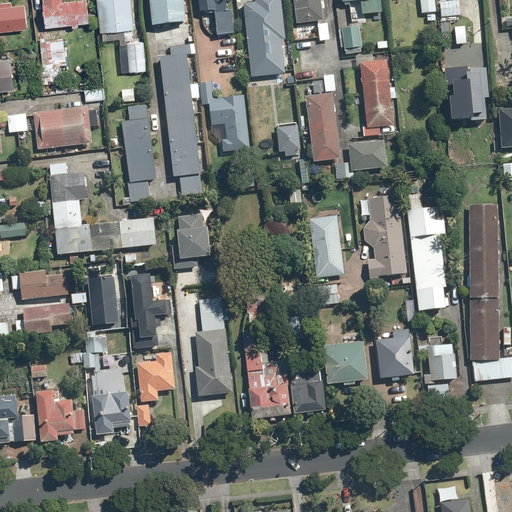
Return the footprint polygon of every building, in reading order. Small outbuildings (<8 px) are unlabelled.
[(90,22),(87,0),(70,0),(63,1),(62,0),(43,0),(44,3),(43,3),(46,28),(90,22)] [(134,28),(130,0),(97,0),(101,32),(134,28)] [(186,22),(183,0),(150,0),(153,25),(186,22)] [(229,11),(228,3),(233,3),(232,0),(199,0),(200,12),(215,11),(217,35),(235,34),(233,10),(229,11)] [(255,0),(256,3),(244,4),(252,74),(285,70),(282,40),(286,39),(281,0),(255,0)] [(324,21),(321,0),(294,0),(299,39),(317,37),(315,22),(324,21)] [(384,13),(382,0),(342,0),(343,4),(362,2),(363,15),(384,13)] [(437,13),(435,0),(421,0),(422,14),(437,13)] [(439,2),(441,19),(462,17),(460,0),(439,2)] [(482,25),(480,0),(465,0),(466,16),(472,15),(473,26),(482,25)] [(0,31),(27,28),(24,4),(0,7),(0,31)] [(330,41),(328,24),(318,26),(320,42),(330,41)] [(362,52),(359,27),(342,29),(345,54),(362,52)] [(465,27),(453,29),(455,47),(467,45),(465,27)] [(86,36),(85,28),(64,30),(66,43),(81,42),(80,37),(86,36)] [(67,65),(64,38),(40,41),(43,64),(50,63),(50,67),(67,65)] [(147,71),(145,41),(128,42),(129,72),(147,71)] [(201,174),(188,55),(192,54),(191,45),(171,47),(172,56),(160,57),(174,177),(179,177),(182,196),(200,194),(198,175),(201,174)] [(393,126),(387,60),(377,61),(376,55),(356,56),(357,66),(361,66),(361,75),(367,127),(362,127),(363,137),(381,135),(380,127),(393,126)] [(0,90),(14,89),(10,58),(0,59),(0,90)] [(447,68),(452,119),(471,117),(471,119),(486,118),(484,99),(490,99),(486,67),(469,69),(468,65),(447,68)] [(336,90),(335,73),(323,74),(325,91),(336,90)] [(250,150),(245,96),(214,99),(212,83),(200,84),(202,106),(209,105),(211,126),(225,125),(226,139),(222,140),(223,152),(250,150)] [(103,99),(102,88),(85,90),(86,101),(103,99)] [(134,90),(121,90),(121,104),(134,103),(134,90)] [(340,160),(332,93),(306,96),(314,163),(340,160)] [(156,179),(147,106),(128,108),(130,121),(122,122),(129,183),(127,183),(130,202),(151,199),(148,180),(156,179)] [(92,143),(88,107),(34,113),(38,150),(92,143)] [(511,107),(498,109),(500,148),(511,147),(511,107)] [(26,140),(24,116),(7,117),(9,134),(17,133),(18,140),(26,140)] [(278,155),(283,154),(284,159),(295,158),(295,153),(299,153),(297,127),(275,129),(278,155)] [(387,168),(385,141),(348,144),(350,163),(335,164),(337,179),(355,178),(354,171),(387,168)] [(306,157),(295,159),(297,171),(308,169),(306,157)] [(511,177),(511,163),(503,164),(504,177),(511,177)] [(68,173),(67,164),(51,166),(52,175),(68,173)] [(84,173),(49,176),(57,254),(156,245),(154,218),(82,225),(79,200),(86,199),(84,173)] [(300,189),(289,190),(290,207),(301,206),(300,189)] [(407,274),(399,204),(389,205),(388,197),(368,199),(371,219),(363,229),(365,241),(373,247),(375,259),(367,260),(369,278),(407,274)] [(511,377),(511,357),(499,359),(498,205),(469,205),(470,362),(473,362),(475,382),(511,377)] [(446,234),(443,207),(406,211),(418,311),(445,308),(442,288),(446,288),(440,234),(446,234)] [(197,258),(210,256),(207,227),(204,228),(202,215),(179,217),(180,230),(176,230),(178,243),(172,244),(175,269),(198,267),(197,258)] [(345,275),(338,216),(309,219),(317,278),(345,275)] [(26,236),(24,223),(0,225),(0,234),(0,238),(26,236)] [(66,274),(46,276),(46,271),(19,273),(19,276),(11,277),(12,290),(21,289),(22,300),(68,295),(66,274)] [(127,274),(135,345),(159,342),(155,313),(169,312),(168,300),(155,301),(152,272),(127,274)] [(119,323),(114,277),(87,279),(93,326),(119,323)] [(295,296),(292,280),(281,282),(283,297),(295,296)] [(340,303),(337,284),(318,286),(320,306),(340,303)] [(87,303),(86,292),(71,293),(72,304),(87,303)] [(198,396),(233,392),(222,297),(199,300),(203,331),(195,332),(199,366),(195,367),(198,396)] [(416,321),(413,299),(405,300),(408,322),(416,321)] [(270,317),(269,302),(247,305),(250,329),(260,327),(259,318),(270,317)] [(51,327),(71,325),(69,304),(22,308),(23,320),(16,320),(17,333),(25,333),(25,335),(52,333),(51,327)] [(307,338),(305,316),(288,318),(290,340),(307,338)] [(0,335),(9,335),(8,322),(0,322),(0,335)] [(368,380),(364,342),(346,343),(344,322),(320,325),(326,385),(368,380)] [(511,345),(511,327),(503,328),(503,346),(511,345)] [(415,375),(409,328),(392,330),(393,338),(375,340),(380,379),(415,375)] [(291,415),(284,360),(262,363),(261,350),(256,350),(253,330),(242,331),(249,389),(247,389),(251,420),(291,415)] [(108,352),(107,336),(86,337),(86,354),(84,354),(84,368),(100,367),(99,353),(108,352)] [(457,378),(454,344),(428,346),(430,374),(424,375),(425,384),(428,384),(429,401),(450,399),(448,379),(457,378)] [(175,390),(171,353),(155,354),(156,361),(137,363),(141,402),(159,400),(158,391),(175,390)] [(47,376),(46,365),(31,367),(33,378),(47,376)] [(127,390),(124,367),(94,371),(96,394),(94,394),(99,434),(116,432),(115,422),(133,420),(130,390),(127,390)] [(325,411),(320,367),(289,370),(294,414),(325,411)] [(73,411),(73,401),(53,403),(53,390),(36,392),(38,431),(40,430),(41,442),(58,441),(57,432),(86,429),(85,410),(73,411)] [(0,443),(37,440),(35,415),(18,416),(17,396),(0,397),(0,443)] [(152,424),(151,403),(138,404),(140,425),(152,424)] [(471,511),(469,499),(441,503),(441,511),(471,511)]
